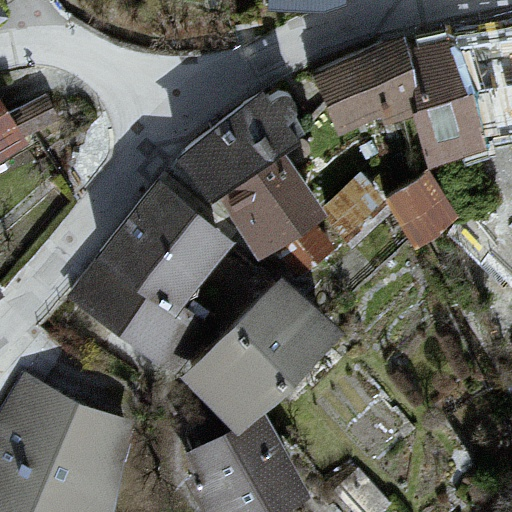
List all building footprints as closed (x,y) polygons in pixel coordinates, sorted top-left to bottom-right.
[(511,24),(451,29),(462,157),(511,152),(511,24)] [(417,48),(328,81),(349,139),(438,106),(417,48)] [(264,93),(177,158),(213,206),(223,198),(283,153),(300,140),(264,93)] [(283,153),(223,198),(258,261),(326,214),(283,153)] [(345,216),(378,191),(360,167),(327,192),(345,216)] [(428,176),(391,202),(419,240),(455,214),(428,176)] [(156,184),(72,291),(170,368),(206,323),(184,306),(234,243),(156,184)] [(285,279),(181,377),(238,434),(340,338),(285,279)] [(79,404),(25,370),(0,418),(0,511),(112,511),(134,420),(79,404)] [(269,420),(189,460),(209,511),(284,511),(310,499),(269,420)]
